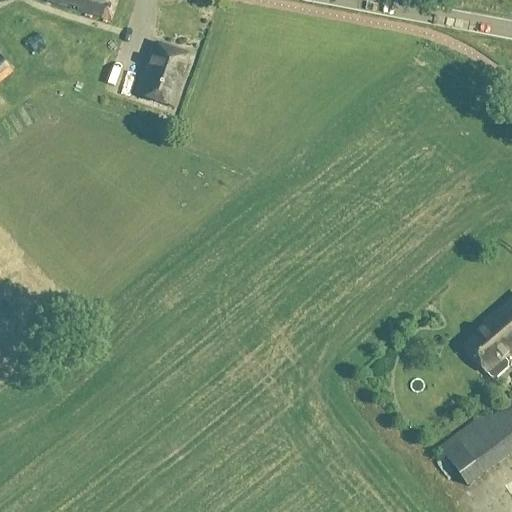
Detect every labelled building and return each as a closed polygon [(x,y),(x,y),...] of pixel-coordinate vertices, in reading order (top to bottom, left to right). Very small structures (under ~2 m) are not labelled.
[(41,0),(111,21),(117,0),(41,0)] [(66,20),(69,9),(50,5),(47,15),(66,20)] [(136,95),(176,108),(193,59),(153,46),(136,95)] [(3,53),(0,55),(0,78),(14,70),(3,53)] [(511,302),(463,346),(487,373),(492,378),(497,378),(509,369),(510,363),(505,358),(511,352),(511,302)] [(418,349),(430,365),(444,355),(432,339),(418,349)] [(511,406),(449,452),(473,485),(511,457),(511,406)]
